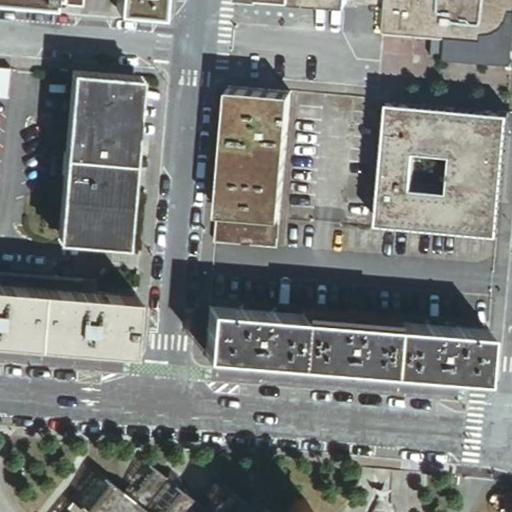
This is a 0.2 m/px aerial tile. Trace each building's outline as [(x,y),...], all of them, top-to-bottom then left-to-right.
[(162,14),(162,0),(118,0),(117,10),(162,14)] [(511,0),(384,0),(382,33),(480,42),(481,35),(487,36),(495,35),(501,30),(506,24),(508,20),(510,13),(511,12),(511,0)] [(0,98),(9,99),(12,69),(0,68),(0,98)] [(124,241),(138,80),(76,75),(69,155),(65,154),(63,176),(67,176),(62,236),(124,241)] [(291,93),(228,88),(218,214),(280,219),(288,125),(291,93)] [(498,233),(508,112),(388,102),(378,223),(498,233)] [(280,219),(218,214),(215,244),(278,249),(280,219)] [(0,286),(95,294),(95,282),(0,274),(0,286)] [(133,349),(137,297),(95,294),(0,286),(0,336),(130,347),(130,349),(133,349)] [(485,378),(489,331),(210,308),(206,354),(298,362),(485,378)] [(258,511),(261,509),(247,499),(242,506),(206,477),(198,494),(208,501),(201,509),(189,499),(193,494),(168,475),(163,480),(144,465),(127,487),(134,493),(128,500),(91,471),(84,494),(76,504),(69,500),(59,511),(258,511)] [(310,511),(311,510),(310,508),(309,506),(308,504),(307,503),(306,502),(304,501),(303,501),(299,500),(297,500),(295,501),(293,501),(292,502),(290,503),(289,504),(288,507),(287,509),(287,511),(286,511),(269,511),(263,506),(261,509),(258,511),(310,511)]
